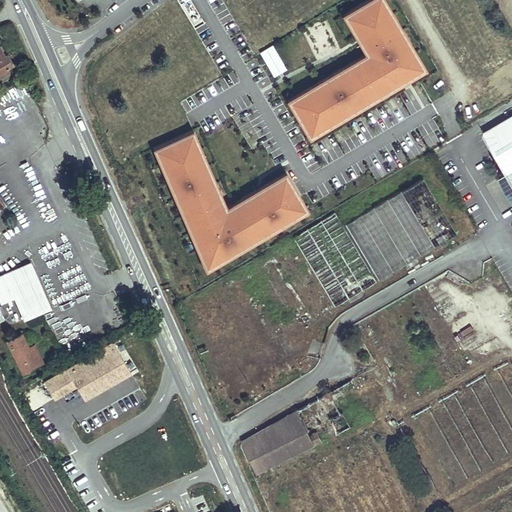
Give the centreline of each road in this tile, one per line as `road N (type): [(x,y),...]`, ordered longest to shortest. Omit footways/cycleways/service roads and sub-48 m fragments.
road 1 (primary): [(47,67),(244,511)]
road 2 (unknown): [(429,0),(463,64),(454,92),(327,166)]
